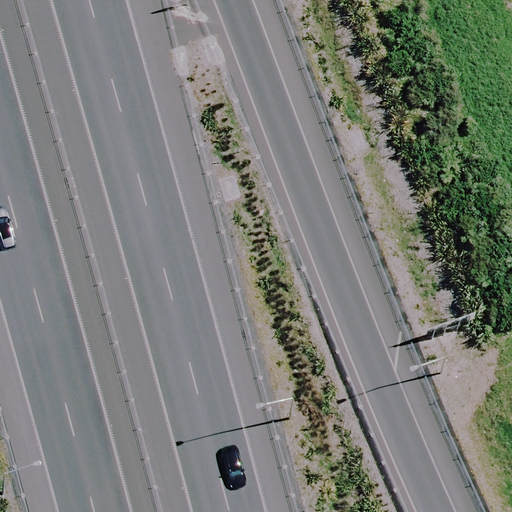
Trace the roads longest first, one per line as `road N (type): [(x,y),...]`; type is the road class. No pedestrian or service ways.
road 1 (motorway): [(239,0),(392,379),(456,511)]
road 2 (motorway): [(87,0),(231,511)]
road 3 (motorway): [(102,511),(0,150)]
